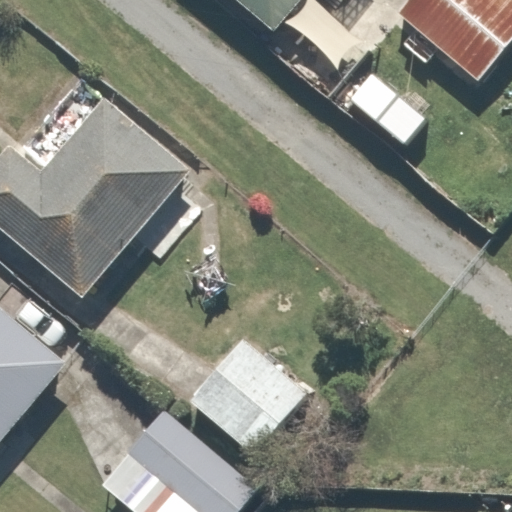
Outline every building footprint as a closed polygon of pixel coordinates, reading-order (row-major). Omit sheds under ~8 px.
[(245,0),(293,41),(324,0),(245,0)] [(511,54),(511,0),(418,0),(405,16),(486,85),(511,54)] [(0,233),(89,305),(196,182),(108,99),(44,178),(14,157),(0,174),(0,233)] [(0,468),(69,373),(0,306),(0,468)] [(320,403),(250,346),(200,408),(270,465),(320,403)] [(150,433),(104,490),(131,511),(243,511),(246,510),(150,433)]
